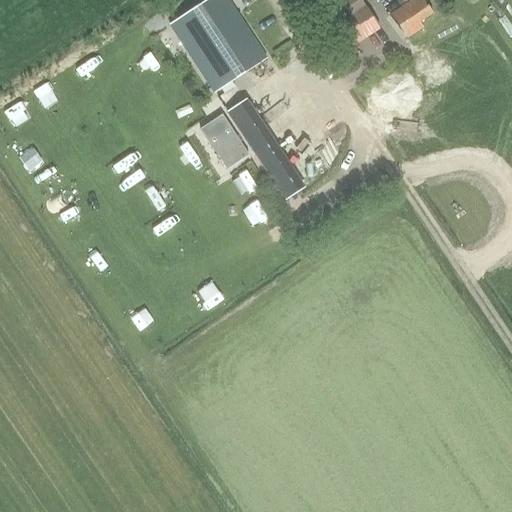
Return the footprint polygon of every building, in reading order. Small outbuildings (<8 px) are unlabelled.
[(208,0),(171,25),(216,93),(222,89),(226,94),(236,87),(233,82),(268,59),(228,0),(208,0)] [(370,0),(342,0),(339,2),(341,4),(322,16),(331,30),(334,28),(349,49),(380,28),(364,4),(370,0)] [(419,23),(432,13),(423,0),(413,0),(390,16),(406,40),(423,28),(419,23)] [(245,102),(225,115),(283,201),(302,188),(245,102)] [(229,170),(251,155),(224,115),(203,130),(229,170)]
